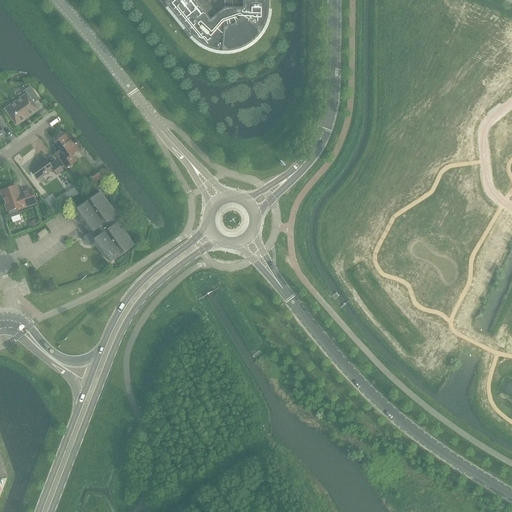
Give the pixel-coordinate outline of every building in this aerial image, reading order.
[(231,8),(231,3),(225,2),(225,8),(224,8),(217,13),(205,0),(160,0),(175,17),(191,36),(194,34),(197,38),(201,41),(206,44),(211,46),(216,48),(221,48),(227,48),(232,48),(238,46),(242,44),(247,41),(251,38),(255,34),(258,30),(261,25),(263,20),(264,14),(264,10),(268,10),(268,0),(242,0),(242,8),(231,8)] [(33,103),(39,99),(29,86),(24,90),(26,94),(4,109),(16,126),(38,110),(33,103)] [(58,157),(66,168),(75,161),(71,155),(77,150),(66,134),(54,142),(62,153),(58,157)] [(56,175),(63,171),(55,161),(50,165),(45,158),(29,170),(37,180),(52,169),(56,175)] [(98,172),(92,177),(96,182),(102,177),(98,172)] [(1,191),(8,211),(10,218),(20,214),(18,209),(35,203),(31,189),(18,194),(15,186),(1,191)] [(119,218),(120,217),(119,215),(119,214),(118,214),(116,215),(99,192),(76,209),(92,232),(89,235),(88,233),(85,235),(85,237),(85,238),(85,239),(87,241),(88,242),(89,242),(90,243),(93,241),(92,240),(93,239),(110,262),(134,245),(117,222),(118,221),(119,220),(119,218)] [(50,196),(45,200),(52,210),(57,206),(50,196)] [(35,220),(27,223),(29,228),(37,225),(35,220)]
